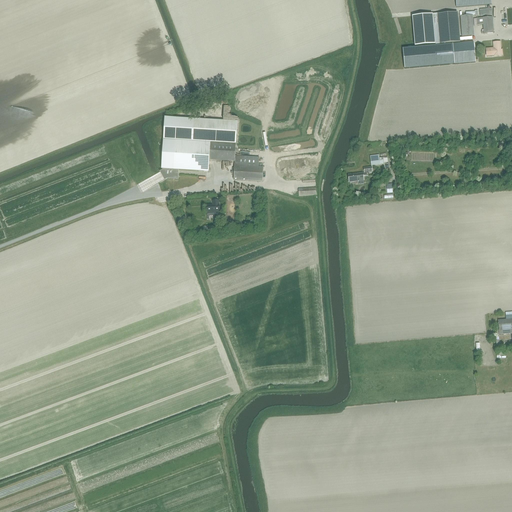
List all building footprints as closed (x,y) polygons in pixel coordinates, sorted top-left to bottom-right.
[(457,13),(412,17),(415,47),(460,42),(457,13)] [(473,16),(460,17),(462,37),(474,36),(474,26),(473,19),(473,16)] [(476,19),(474,19),(474,26),(483,25),(483,31),(481,32),(481,34),(494,34),(493,23),(492,17),(476,19)] [(500,42),(493,43),(493,48),(486,48),(486,57),(494,56),(503,55),(503,50),(501,50),(500,42)] [(453,45),(454,65),(475,63),(473,43),(453,45)] [(403,49),(402,49),(404,69),(454,65),(453,45),(415,48),(403,49)] [(165,118),(161,169),(162,169),(163,171),(167,179),(168,180),(178,180),(179,171),(205,172),(208,172),(209,160),(212,160),(235,162),(234,180),(262,182),(263,168),(258,167),(259,157),(235,155),(235,151),(236,145),(237,122),(194,119),(176,118),(165,118)] [(379,155),(370,156),(370,160),(371,166),(380,164),(384,164),(383,163),(388,162),(387,158),(382,159),(382,158),(380,158),(379,155)] [(368,172),(372,172),(371,167),(363,168),(364,173),(363,173),(348,174),(349,183),(364,181),(364,176),(369,175),(368,172)] [(317,195),(316,188),(298,189),(299,197),(317,195)] [(207,208),(206,208),(206,211),(207,212),(207,214),(214,213),(214,214),(215,215),(218,214),(218,213),(220,213),(219,205),(219,201),(213,201),(213,205),(211,206),(211,205),(206,205),(207,208)] [(511,314),(505,316),(506,320),(498,320),(499,335),(511,333),(511,314)]
